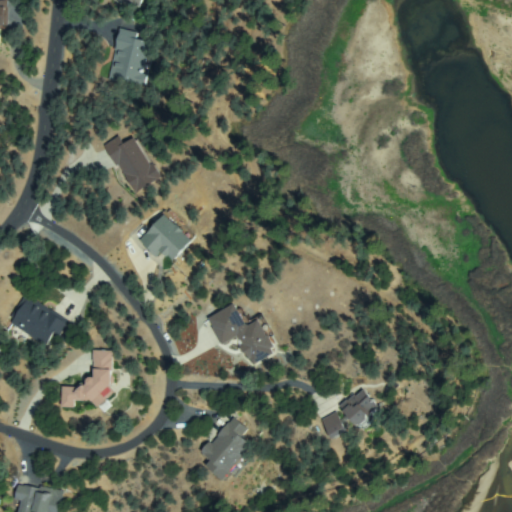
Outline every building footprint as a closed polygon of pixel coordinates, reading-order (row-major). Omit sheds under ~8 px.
[(0,0),(5,0),(10,24),(0,26),(0,0)] [(135,41),(150,43),(144,83),(112,78),(119,32),(136,34),(135,41)] [(106,147),(117,138),(124,147),(134,139),(161,175),(139,191),(106,147)] [(164,250),(157,256),(141,240),(170,212),(196,239),(174,260),(164,250)] [(49,346),(12,321),(28,297),(65,322),(49,346)] [(277,350),(252,363),(239,336),(224,344),(211,318),(237,305),(247,325),(261,318),(277,350)] [(92,357),(108,352),(116,382),(109,385),(113,399),(95,404),(93,397),(67,405),(62,390),(98,380),(92,357)] [(377,418),(364,430),(343,408),(362,390),(379,408),(373,414),(377,418)] [(337,414),(346,433),(333,439),(324,420),(337,414)] [(247,433),(242,438),(252,449),(245,456),(250,461),(227,482),(201,453),(235,420),(247,433)] [(60,488),(60,511),(20,511),(20,490),(60,488)]
